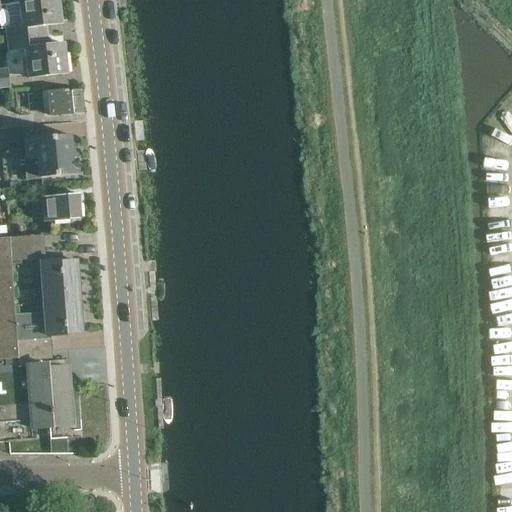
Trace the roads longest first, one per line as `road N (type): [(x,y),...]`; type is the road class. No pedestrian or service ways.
road 1 (tertiary): [(133,476),(92,0)]
road 2 (residential): [(133,476),(0,478)]
